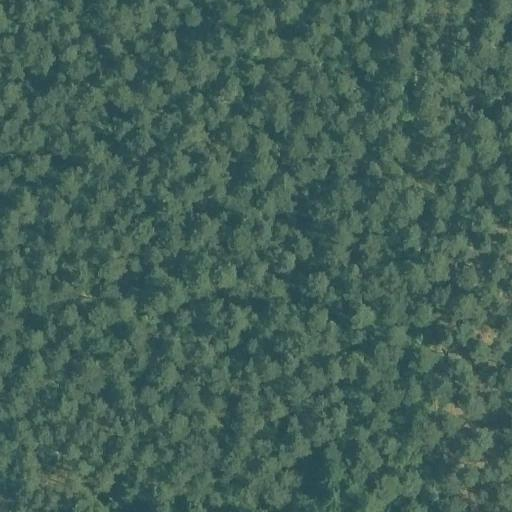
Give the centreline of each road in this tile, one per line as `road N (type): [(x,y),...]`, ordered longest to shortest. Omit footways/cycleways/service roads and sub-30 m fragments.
road 1 (track): [(411,0),(446,511)]
road 2 (track): [(0,154),(422,147)]
